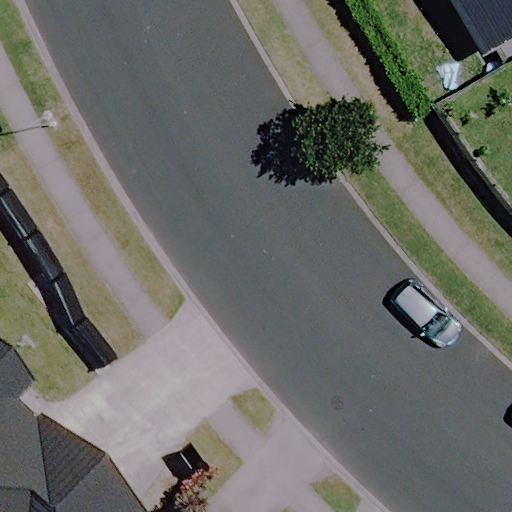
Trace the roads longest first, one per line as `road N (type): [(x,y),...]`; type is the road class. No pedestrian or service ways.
road 1 (residential): [(142,0),(205,146),(445,446),(511,489)]
road 2 (unknown): [(361,341),(208,511)]
